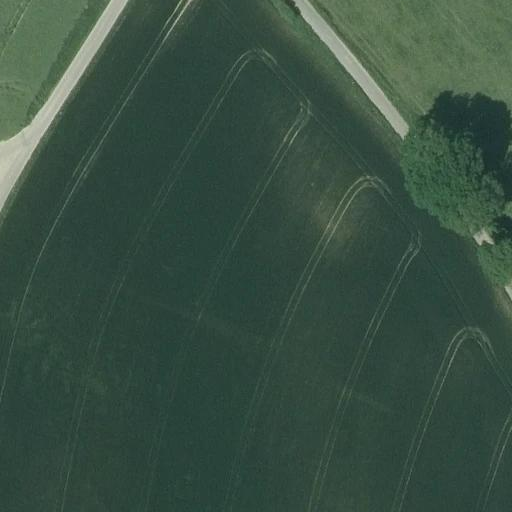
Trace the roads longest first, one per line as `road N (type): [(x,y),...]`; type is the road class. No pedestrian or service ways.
road 1 (unclassified): [(511,293),(296,0)]
road 2 (residential): [(0,191),(116,0)]
